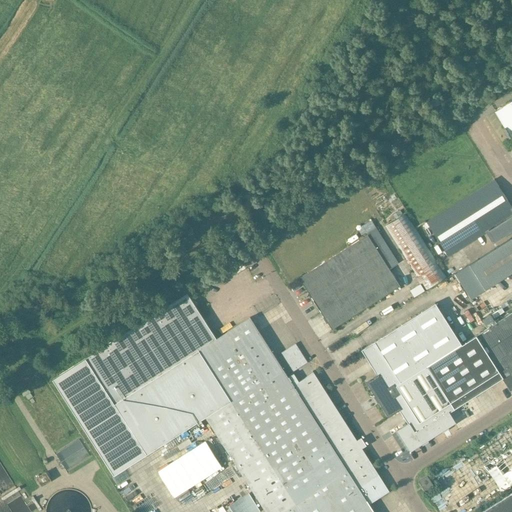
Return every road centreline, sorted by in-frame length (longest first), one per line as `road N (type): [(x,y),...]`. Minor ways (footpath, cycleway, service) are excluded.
road 1 (track): [(0,372),(187,256),(213,217),(235,217),(254,249)]
road 2 (unclassified): [(399,476),(254,249)]
road 3 (unclassified): [(399,476),(511,405)]
